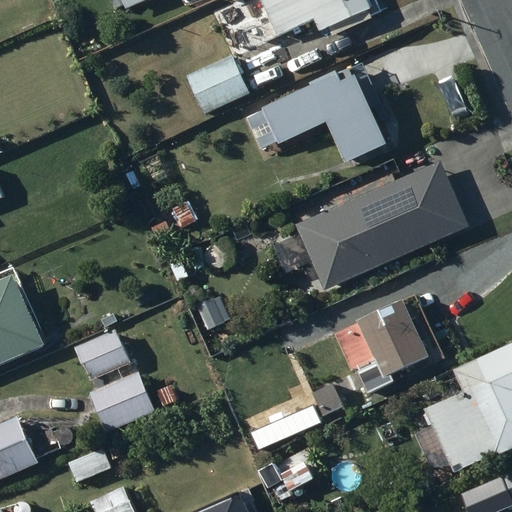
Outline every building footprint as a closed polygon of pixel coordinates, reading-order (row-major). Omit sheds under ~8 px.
[(123,0),(129,13),(161,0),(123,0)] [(268,0),(286,39),(323,22),(329,35),(335,33),(337,37),(380,19),(377,13),(379,12),(373,0),(268,0)] [(245,55),(193,79),(209,115),(254,95),(244,73),(252,69),(245,55)] [(321,88),(356,166),(400,147),(370,81),(366,83),(360,71),(321,88)] [(377,194),(406,260),(475,230),(447,164),(377,194)] [(0,203),(9,200),(0,177),(0,203)] [(377,194),(302,227),(331,292),(406,260),(377,194)] [(194,198),(179,205),(188,226),(203,219),(194,198)] [(173,224),(159,230),(163,240),(177,235),(173,224)] [(22,278),(0,287),(0,371),(53,348),(22,278)] [(202,308),(221,349),(242,339),(223,298),(202,308)] [(391,373),(368,384),(373,395),(397,383),(396,382),(440,361),(415,306),(369,328),(391,373)] [(118,316),(106,322),(109,329),(122,323),(118,316)] [(103,395),(98,397),(112,433),(160,414),(146,376),(142,377),(125,333),(85,349),(103,395)] [(511,353),(464,375),(473,397),(429,416),(434,427),(438,426),(460,476),(502,458),(503,460),(511,457),(511,459),(511,353)] [(339,385),(318,395),(329,419),(350,409),(339,385)] [(167,393),(173,406),(181,403),(175,389),(167,393)] [(25,422),(0,432),(0,484),(45,465),(25,422)] [(109,452),(76,465),(84,485),(117,471),(109,452)] [(306,463),(286,473),(297,494),(322,481),(314,465),(308,467),(306,463)] [(511,479),(470,498),(476,511),(508,511),(511,511),(511,479)] [(99,504),(102,511),(141,511),(131,490),(99,504)] [(249,511),(241,493),(197,511),(249,511)]
